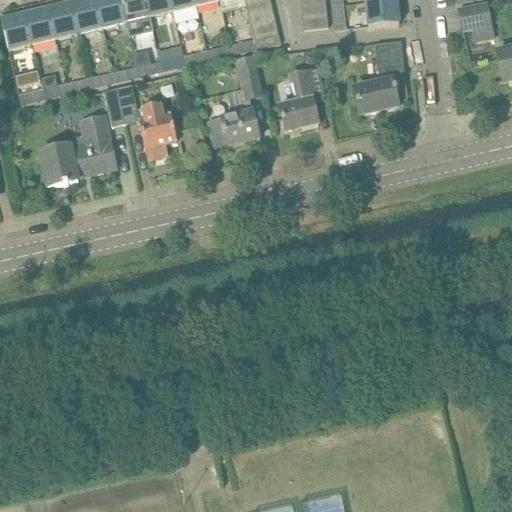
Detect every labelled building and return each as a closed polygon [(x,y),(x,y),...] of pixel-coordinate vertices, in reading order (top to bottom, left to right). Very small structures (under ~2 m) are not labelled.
[(96,0),(72,6),(79,35),(103,30),(96,0)] [(120,0),(97,0),(96,0),(103,30),(126,24),(120,0)] [(145,0),(120,0),(126,24),(150,19),(145,0)] [(173,13),(169,0),(145,0),(150,19),(173,13)] [(194,0),(169,0),(173,13),(196,8),(194,0)] [(269,0),(265,0),(245,5),(248,17),(272,11),(269,0)] [(326,6),(325,0),(300,0),(301,8),(326,6)] [(342,8),(341,0),(331,0),(332,9),(342,8)] [(396,2),(365,6),(368,29),(399,26),(396,2)] [(79,35),(72,6),(49,11),(56,41),(79,35)] [(326,6),(301,8),(302,21),(327,18),(326,6)] [(477,8),(458,12),(461,25),(463,34),(471,32),(491,28),(486,6),(477,8)] [(342,8),(332,9),(335,33),(345,32),(342,8)] [(49,11),(25,17),(32,46),(56,41),(49,11)] [(275,23),(272,11),(248,17),(251,28),(275,23)] [(32,46),(25,17),(1,23),(8,52),(32,46)] [(327,18),(302,21),(304,33),(329,30),(327,18)] [(278,35),(275,23),(251,28),(254,40),(278,35)] [(278,35),(254,40),(254,43),(256,52),(281,46),(278,35)] [(254,43),(231,49),(234,61),(257,55),(256,52),(254,43)] [(378,85),(354,91),(360,118),(398,109),(396,101),(406,99),(401,44),(374,47),(378,85)] [(234,61),(231,49),(207,54),(210,66),(234,61)] [(511,51),(496,55),(503,85),(511,82),(511,51)] [(187,72),(184,60),(182,60),(180,53),(159,58),(161,65),(163,77),(187,72)] [(207,54),(184,60),(187,72),(210,66),(207,54)] [(314,54),(303,55),(307,61),(310,64),(316,65),(314,54)] [(253,59),(235,63),(243,94),(234,96),(239,117),(222,121),(222,123),(208,126),(214,151),(228,148),(228,149),(258,142),(249,101),(262,98),(253,59)] [(163,77),(161,65),(137,71),(140,82),(163,77)] [(137,71),(114,76),(117,88),(140,82),(137,71)] [(297,102),(298,104),(279,109),(285,135),(318,127),(312,101),(324,98),(318,72),(289,79),(291,86),(292,86),(296,102),(297,102)] [(29,75),(32,86),(40,84),(37,73),(29,75)] [(114,76),(90,82),(93,93),(117,88),(114,76)] [(54,80),(41,84),(43,93),(46,105),(70,99),(67,87),(56,90),(54,80)] [(90,82),(67,87),(70,99),(93,93),(90,82)] [(171,116),(163,118),(160,107),(137,112),(131,88),(117,91),(126,127),(139,124),(148,163),(168,158),(165,146),(177,144),(171,116)] [(117,91),(104,94),(107,110),(112,130),(126,127),(117,91)] [(43,93),(42,93),(19,99),(22,110),(46,105),(43,93)] [(70,149),(40,155),(47,189),(48,191),(78,184),(76,177),(96,173),(97,176),(116,171),(112,152),(104,120),(81,125),(84,139),(68,142),(70,149)]
